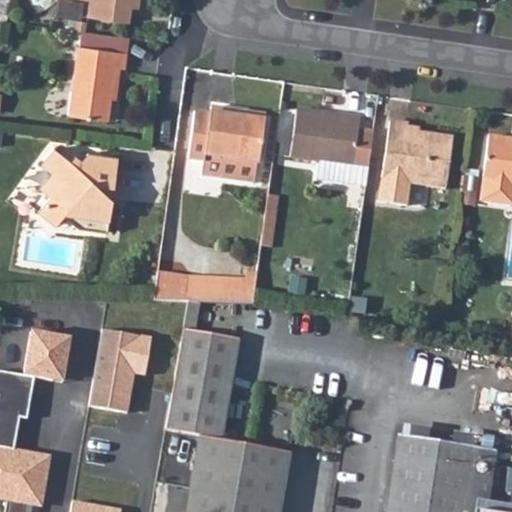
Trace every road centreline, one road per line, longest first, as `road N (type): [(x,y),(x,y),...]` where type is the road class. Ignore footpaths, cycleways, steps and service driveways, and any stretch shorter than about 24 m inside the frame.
road 1 (residential): [(511,66),(253,30),(230,0)]
road 2 (unknown): [(135,511),(157,387)]
